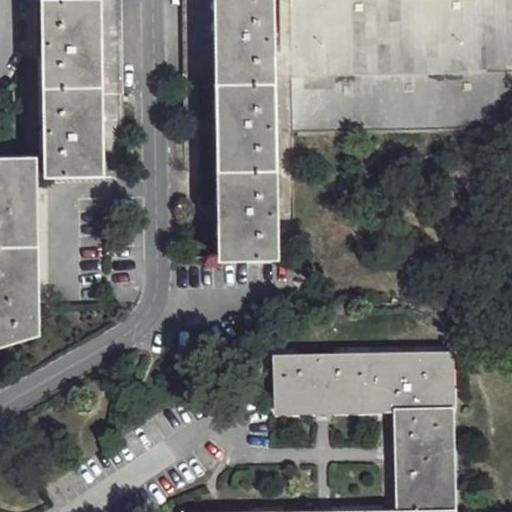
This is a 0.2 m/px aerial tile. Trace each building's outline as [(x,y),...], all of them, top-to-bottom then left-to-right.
[(41,0),(47,173),(89,171),(103,173),(98,80),(121,80),(117,0),(41,0)] [(183,0),(183,66),(215,65),(214,0),(183,0)] [(214,0),(215,65),(218,267),(274,267),(273,4),(270,0),(214,0)] [(511,2),(288,6),(291,127),(499,123),(497,101),(511,100),(511,2)] [(0,353),(37,342),(33,167),(0,167),(0,353)] [(276,356),(278,410),(397,409),(454,408),(453,352),(276,356)] [(253,511),(455,511),(454,408),(397,409),(398,511),(253,511)]
